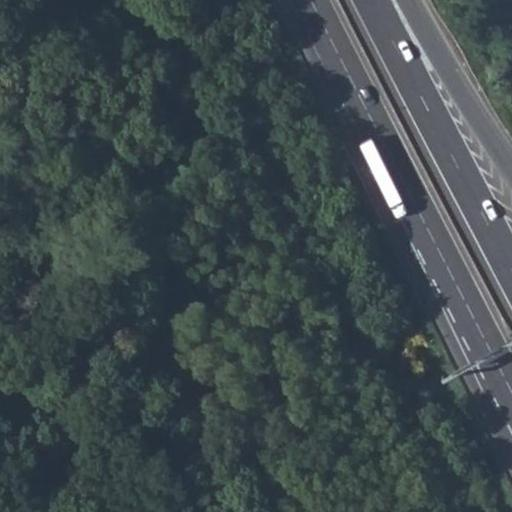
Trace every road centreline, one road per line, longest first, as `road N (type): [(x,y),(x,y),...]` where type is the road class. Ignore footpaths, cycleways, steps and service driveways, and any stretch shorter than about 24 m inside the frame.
road 1 (trunk): [(313,0),(511,392)]
road 2 (trunk): [(511,268),(374,0)]
road 3 (trunk): [(511,166),(410,0)]
